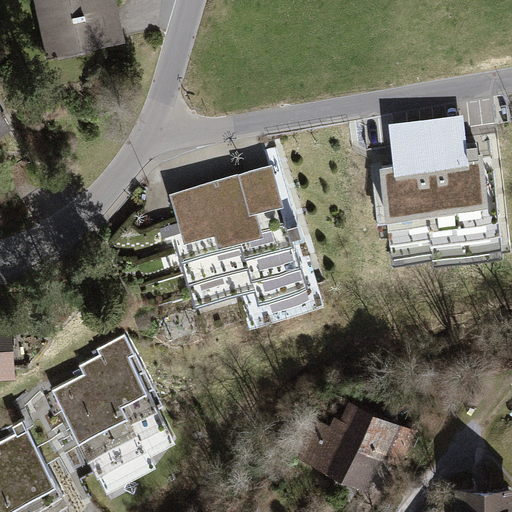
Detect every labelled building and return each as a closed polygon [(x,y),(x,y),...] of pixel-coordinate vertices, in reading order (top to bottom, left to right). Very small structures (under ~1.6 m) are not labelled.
[(117,0),(34,0),(47,56),(126,38),(117,0)] [(0,135),(12,128),(0,107),(0,135)] [(462,114),(387,122),(392,164),(378,165),(383,215),(388,215),(393,262),(431,258),(434,264),(503,256),(492,156),(483,157),(483,153),(477,154),(476,146),(466,147),(462,114)] [(28,158),(7,170),(23,197),(44,185),(28,158)] [(273,165),(171,193),(183,235),(175,237),(195,307),(256,290),(259,301),(308,287),(292,232),(304,229),(301,218),(289,222),(273,165)] [(14,325),(0,325),(0,378),(17,378),(14,325)] [(178,438),(124,334),(96,349),(99,355),(78,365),(82,373),(51,389),(105,492),(155,467),(148,454),(178,438)] [(412,430),(344,398),(334,416),(328,414),(324,423),(309,417),(292,456),(360,490),(376,458),(391,464),(393,456),(400,458),(412,430)] [(0,511),(47,511),(65,503),(25,427),(0,440),(0,511)] [(511,511),(511,487),(455,488),(454,511),(511,511)]
